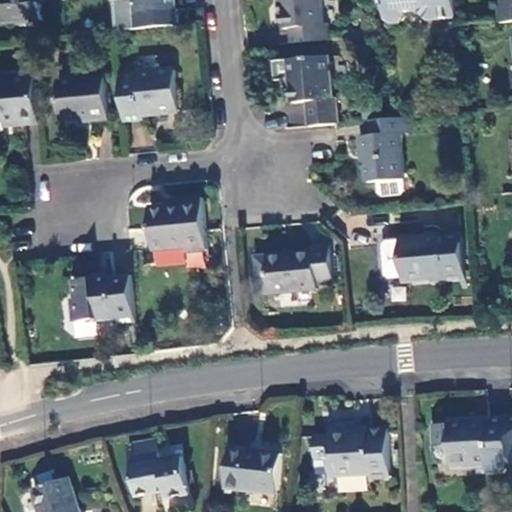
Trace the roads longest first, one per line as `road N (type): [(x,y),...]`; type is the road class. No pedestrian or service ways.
road 1 (residential): [(0,425),(128,391),(511,350)]
road 2 (residential): [(87,181),(245,163),(230,0)]
